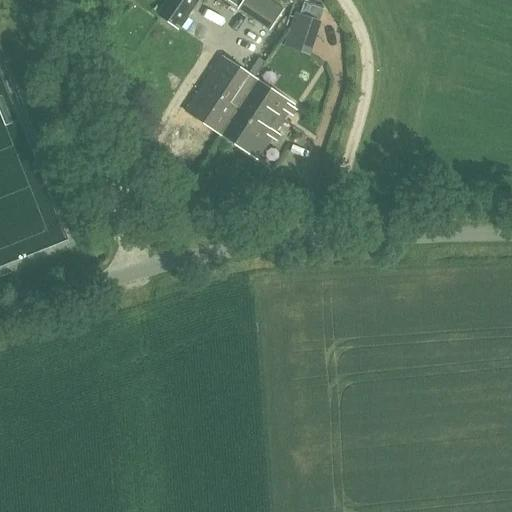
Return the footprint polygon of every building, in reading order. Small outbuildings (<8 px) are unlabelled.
[(197,0),(171,0),(161,15),(178,27),(197,0)] [(283,10),(267,0),(246,0),(240,9),(271,29),(283,10)] [(297,15),(286,46),(310,54),(320,22),(297,15)] [(231,104),(250,75),(223,57),(187,112),(221,135),(233,117),(236,119),(242,111),(231,104)] [(233,117),(221,135),(258,159),(294,105),(250,75),(231,104),(242,111),(236,119),(233,117)]
